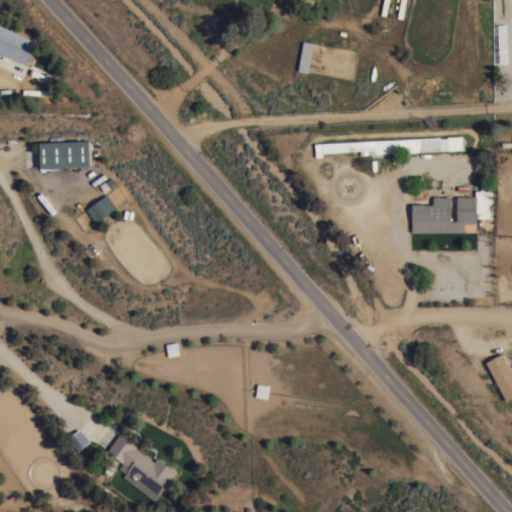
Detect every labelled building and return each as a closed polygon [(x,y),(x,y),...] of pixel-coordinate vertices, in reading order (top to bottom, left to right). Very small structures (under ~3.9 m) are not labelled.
[(405,0),(402,18),(397,17),(399,0),(405,0)] [(0,23),(37,41),(27,64),(0,51),(0,23)] [(306,72),(311,43),(301,41),(296,71),(306,72)] [(51,83),(29,73),(31,68),(53,78),(51,83)] [(448,150),(447,137),(463,136),(464,150),(448,150)] [(440,137),(441,151),(360,155),(359,151),(323,153),(323,157),(315,158),(314,144),(440,137)] [(89,140),(90,165),(41,167),(40,142),(89,140)] [(96,222),(86,209),(107,194),(116,207),(96,222)] [(451,223),(422,223),(422,222),(412,222),(412,204),(425,204),(433,204),(433,196),(450,196),(451,223)] [(477,223),(457,223),(457,196),(476,196),(477,223)] [(177,341),(180,354),(168,356),(165,344),(177,341)] [(483,362),(503,401),(511,396),(511,376),(501,353),(483,362)] [(267,398),(255,396),(257,383),(270,385),(267,398)] [(89,441),(78,451),(67,438),(79,428),(89,441)] [(120,433),(137,445),(135,447),(144,454),(145,453),(151,457),(150,459),(153,461),(157,457),(169,466),(170,465),(177,471),(155,500),(122,476),(125,473),(119,468),(123,462),(107,450),(120,433)]
